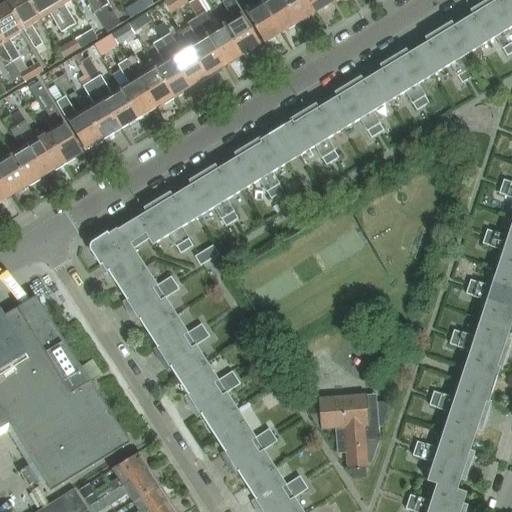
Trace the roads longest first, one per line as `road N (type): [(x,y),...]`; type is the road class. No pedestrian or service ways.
road 1 (tertiary): [(38,237),(431,0)]
road 2 (unclassified): [(215,511),(38,237)]
